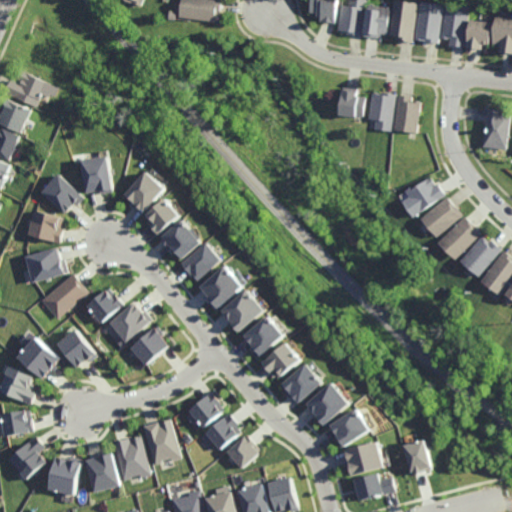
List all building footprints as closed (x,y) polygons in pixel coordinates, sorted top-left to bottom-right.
[(222,0),(222,10),(219,10),(219,12),(223,12),(222,20),(182,14),(183,0),(222,0)] [(338,0),(312,0),(311,12),(319,13),(318,20),(336,22),(338,0)] [(366,0),(362,35),(348,33),(348,30),(346,30),(346,31),(339,30),(343,3),(350,4),(350,0),(366,0)] [(411,0),(419,1),(415,40),(401,39),(401,38),(397,37),(398,34),(391,33),(395,0),(411,0)] [(440,41),(427,40),(427,38),(417,37),(421,0),(429,0),(445,2),(440,41)] [(466,45),(452,43),(453,36),(451,35),(451,38),(444,37),(448,1),(471,4),(466,45)] [(389,33),(382,32),(382,35),(379,35),(365,34),(369,3),(392,6),(389,33)] [(511,51),(504,50),(505,45),(500,44),(501,42),(496,41),(500,14),(511,15),(511,51)] [(493,41),(490,41),(490,43),(485,43),(484,47),(470,45),(473,17),(495,19),(493,41)] [(53,82),(49,90),(46,89),(38,105),(17,95),(6,91),(13,77),(22,81),(23,79),(19,77),(23,68),(28,70),(53,82)] [(366,115),(343,112),(346,86),(359,87),(359,94),(362,94),(362,95),(368,95),(366,115)] [(383,92),(384,91),(398,92),(394,130),(378,127),(379,118),(371,117),(374,92),(376,92),(377,91),(380,91),(381,92),(383,92)] [(418,101),(418,100),(423,100),(420,131),(396,128),(400,93),(414,94),(413,100),(418,101)] [(34,108),(23,131),(1,120),(1,121),(0,120),(0,105),(3,106),(9,96),(34,108)] [(505,110),(505,109),(511,109),(511,119),(509,148),(486,145),(490,107),(498,107),(504,109),(505,110)] [(10,159),(0,154),(0,135),(5,125),(22,134),(10,159)] [(0,157),(12,163),(1,187),(0,186),(0,157)] [(87,162),(90,191),(107,193),(118,190),(114,157),(87,162)] [(146,212),(168,189),(149,171),(127,194),(146,212)] [(85,196),(61,173),(44,192),(67,214),(85,196)] [(438,182),(435,184),(436,185),(440,182),(448,194),(417,216),(406,200),(413,195),(409,189),(417,183),(419,186),(422,183),(422,182),(425,180),(426,181),(433,176),(438,182)] [(456,207),(458,205),(466,213),(440,236),(438,233),(437,234),(434,230),(435,229),(425,218),(450,196),(455,202),(453,203),(456,207)] [(146,214),(158,233),(182,218),(170,199),(146,214)] [(30,236),(61,242),(65,217),(35,211),(30,236)] [(458,258),(441,242),(467,215),(473,220),(471,222),(483,233),(458,258)] [(205,242),(185,218),(165,236),(185,259),(205,242)] [(491,243),(494,239),(505,248),(483,275),(464,260),(485,235),(490,239),(488,240),(491,243)] [(199,281),(224,260),(209,242),(184,263),(199,281)] [(36,284),(28,257),(61,248),(70,275),(36,284)] [(511,257),(511,283),(505,294),(485,281),(506,250),(511,254),(510,256),(511,257)] [(246,287),(229,265),(202,287),(219,308),(246,287)] [(59,321),(93,293),(78,273),(45,299),(45,301),(59,321)] [(125,304),(110,287),(88,306),(103,323),(125,304)] [(242,332),(268,310),(250,289),(224,311),(242,332)] [(106,328),(122,347),(153,320),(136,301),(106,328)] [(287,335),(271,315),(246,336),(262,356),(287,335)] [(172,345),(157,327),(132,347),(147,365),(172,345)] [(80,368),(98,354),(77,329),(59,343),(80,368)] [(49,378),(63,356),(34,337),(20,360),(49,378)] [(280,379),(304,359),(289,342),(266,362),(280,379)] [(326,383),(310,363),(285,384),(301,403),(326,383)] [(2,392),(35,408),(42,394),(33,391),(38,379),(13,369),(2,392)] [(328,425),(354,403),(336,382),(309,403),(328,425)] [(191,410),(206,427),(228,409),(213,392),(191,410)] [(333,423),(343,446),(373,433),(363,409),(333,423)] [(4,413),(6,435),(35,432),(32,410),(4,413)] [(215,441),(221,449),(244,433),(232,415),(201,436),(208,445),(215,441)] [(183,457),(172,418),(145,426),(155,464),(183,457)] [(262,452),(246,435),(228,452),(244,468),(262,452)] [(47,447),(37,436),(11,460),(29,480),(49,461),(41,453),(47,447)] [(128,483),(155,477),(145,436),(116,442),(128,483)] [(407,445),(414,474),(436,469),(429,439),(407,445)] [(347,450),(353,476),(388,467),(381,441),(347,450)] [(123,485),(114,453),(88,460),(96,492),(123,485)] [(52,491),(83,496),(89,464),(58,460),(52,491)] [(356,479),(362,501),(399,491),(395,477),(383,480),(381,472),(356,479)] [(270,482),(278,511),(284,511),(301,507),(292,476),(270,482)] [(245,511),(271,511),(265,483),(240,490),(245,511)] [(217,489),(218,494),(207,497),(211,511),(238,511),(232,485),(217,489)] [(177,511),(174,500),(180,498),(180,500),(192,497),(191,494),(201,492),(206,511),(177,511)]
